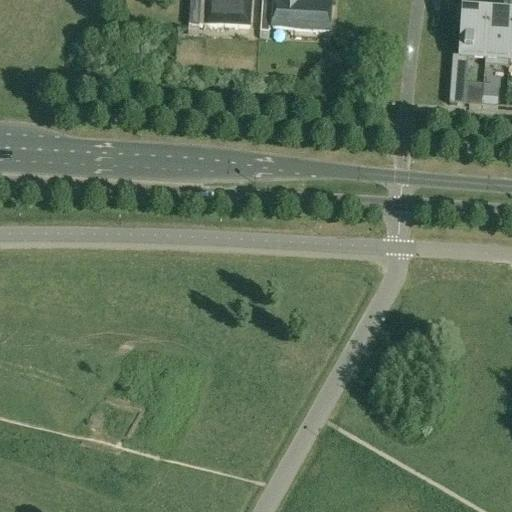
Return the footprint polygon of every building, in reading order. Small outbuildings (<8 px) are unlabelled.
[(249,0),(207,0),(206,25),(247,28),(249,0)] [(281,0),(281,4),(276,4),(274,30),(328,33),(330,9),(297,7),(297,0),(281,0)] [(262,3),(260,33),(269,33),(271,4),(263,3),(262,3)] [(484,69),(485,69),(488,23),(463,22),(460,60),(453,59),(449,107),(464,108),(467,61),(485,63),(484,69)] [(509,65),(511,28),(511,25),(488,23),(485,69),(508,71),(509,65)] [(497,110),(498,100),(499,89),(483,88),(483,91),(481,109),(497,110)] [(470,90),(469,108),(481,109),(483,91),(470,90)]
